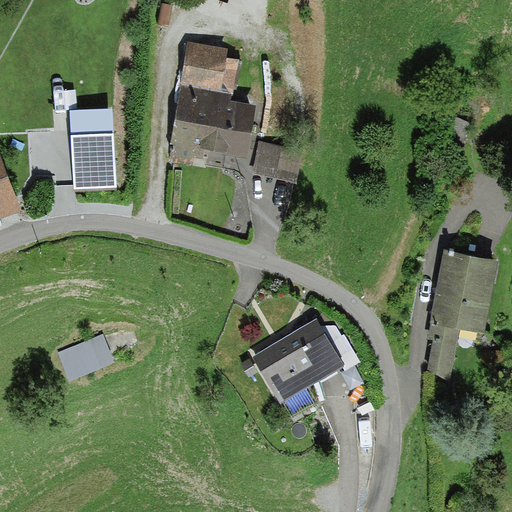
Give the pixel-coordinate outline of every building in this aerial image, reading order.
[(184,51),(162,158),(184,163),(188,142),(237,152),(246,109),(206,101),(209,85),(225,88),(230,60),(184,51)] [(113,129),(73,133),(78,190),(118,187),(113,129)] [(298,154),(256,145),(251,172),(292,181),(298,154)] [(0,214),(18,207),(0,159),(0,214)] [(487,259),(442,251),(421,369),(445,373),(454,323),(476,326),(487,259)] [(310,322),(251,356),(276,400),(335,366),(310,322)] [(99,336),(61,353),(70,375),(109,358),(99,336)]
